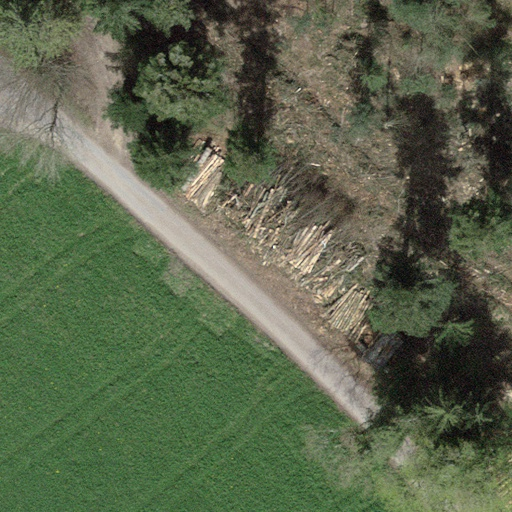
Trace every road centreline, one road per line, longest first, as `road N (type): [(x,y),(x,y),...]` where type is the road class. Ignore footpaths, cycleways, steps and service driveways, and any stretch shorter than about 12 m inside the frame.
road 1 (track): [(421,511),(109,167)]
road 2 (track): [(84,0),(114,55),(109,167)]
road 3 (track): [(109,167),(9,85)]
